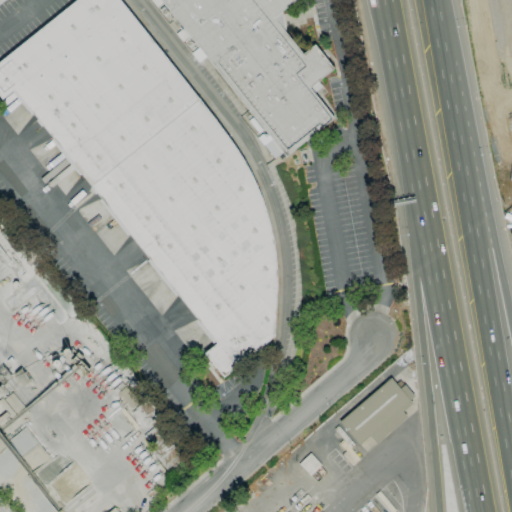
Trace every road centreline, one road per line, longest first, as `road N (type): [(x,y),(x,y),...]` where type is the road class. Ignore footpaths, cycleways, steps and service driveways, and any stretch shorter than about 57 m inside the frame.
road 1 (motorway): [(427,231),(480,511)]
road 2 (motorway): [(427,231),(416,273),(440,511)]
road 3 (residential): [(185,511),(359,361),(372,336)]
road 4 (motorway): [(511,453),(469,219)]
road 5 (motorway): [(384,0),(427,231)]
road 6 (motorway): [(469,219),(445,77)]
